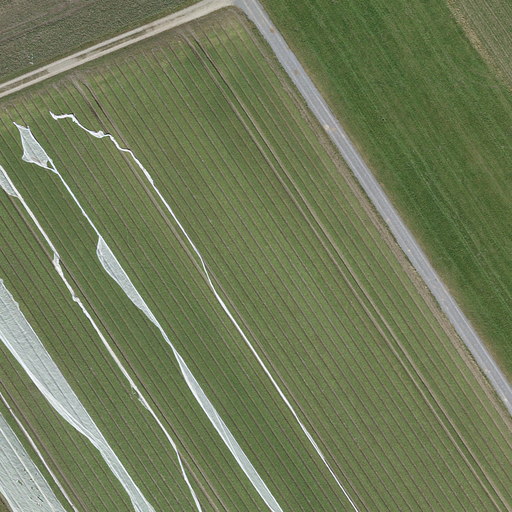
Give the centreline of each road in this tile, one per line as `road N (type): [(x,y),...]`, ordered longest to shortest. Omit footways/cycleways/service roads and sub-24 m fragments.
road 1 (track): [(511,394),(246,0)]
road 2 (track): [(226,0),(0,92)]
